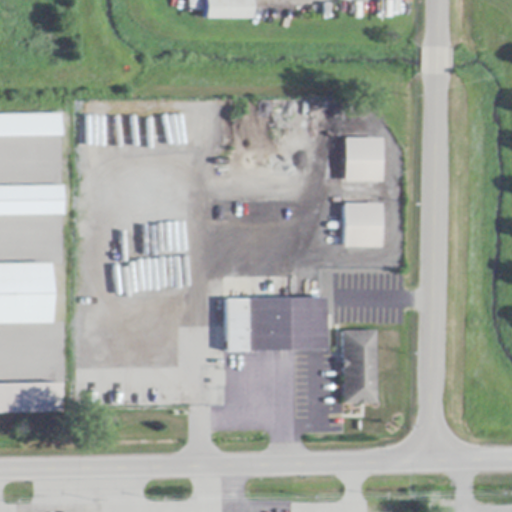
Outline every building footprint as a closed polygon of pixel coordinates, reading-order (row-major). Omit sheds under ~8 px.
[(248,0),(201,0),(201,18),(248,19),(248,0)] [(250,0),(295,0),(295,20),(250,20),(250,0)] [(0,113),(56,113),(56,136),(0,136),(0,113)] [(379,140),(378,183),(342,183),(342,140),(379,140)] [(61,216),(0,216),(0,187),(61,187),(61,216)] [(378,206),(377,249),(341,248),(342,205),(378,206)] [(48,325),(0,325),(0,265),(47,265),(48,325)] [(322,317),(322,331),(322,344),(322,351),(295,352),(223,353),(222,328),(222,301),(291,300),(291,294),(294,294),(319,293),(320,299),(321,299),(322,317)] [(364,405),(360,405),(343,406),(340,406),(340,405),(340,359),(340,355),(339,333),(373,332),(374,405),(364,405)] [(0,385),(58,385),(58,413),(0,413),(0,385)]
